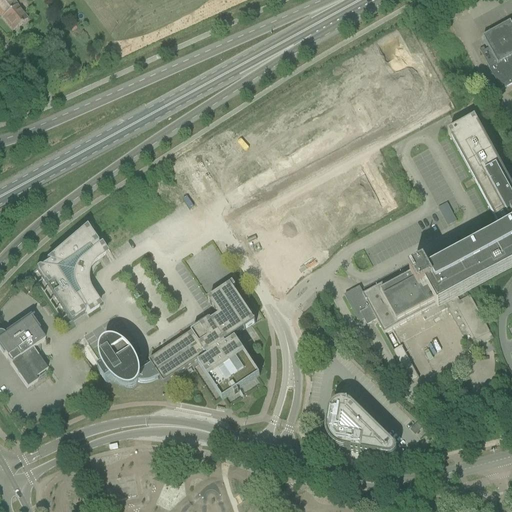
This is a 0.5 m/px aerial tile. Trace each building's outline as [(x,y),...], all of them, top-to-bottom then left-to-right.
[(0,0),(0,15),(13,32),(27,21),(16,7),(18,6),(13,0),(0,0)] [(480,51),(502,91),(511,85),(511,21),(503,27),(483,38),(489,50),(485,51),(484,49),(480,51)] [(305,92),(297,97),(311,119),(362,88),(354,74),(372,64),(397,105),(423,89),(393,39),(305,92)] [(277,109),(201,155),(225,195),(249,181),(230,150),(243,142),(250,153),(296,124),(284,104),(277,109)] [(511,177),(483,123),(478,126),(475,120),(448,135),(452,141),(502,232),(427,273),(425,268),(417,272),(415,268),(363,296),(359,289),(358,290),(346,297),(345,296),(360,324),(360,323),(371,317),(373,321),(376,320),(411,384),(419,380),(401,347),(394,351),(385,335),(421,315),(425,322),(447,309),(467,346),(490,333),(467,290),(511,265),(511,177)] [(448,227),(457,222),(447,205),(438,209),(448,227)] [(38,270),(35,272),(71,323),(84,315),(83,313),(85,312),(88,316),(99,308),(92,299),(90,295),(88,291),(86,287),(86,283),(86,279),(87,275),(88,271),(91,268),(93,264),(97,262),(97,261),(105,256),(99,247),(98,248),(90,235),(86,229),(72,240),(64,246),(44,263),(49,264),(39,270),(38,270)] [(106,368),(98,373),(106,385),(114,380),(119,384),(124,387),(128,389),(131,389),(134,387),(136,385),(137,383),(139,383),(141,384),(145,384),(147,383),(151,383),(152,382),(155,381),(157,380),(158,381),(160,379),(164,385),(192,367),(197,363),(223,402),(260,378),(234,339),(256,324),(255,323),(254,323),(233,291),(236,289),(233,285),(225,290),(225,291),(208,302),(211,306),(220,321),(213,326),(211,322),(149,363),(145,365),(145,364),(140,363),(139,367),(135,368),(133,363),(130,359),(127,355),(123,351),(119,348),(114,346),(114,345),(111,344),(106,346),(103,349),(102,353),(103,353),(103,358),(104,363),(106,368)] [(10,365),(27,390),(37,383),(35,380),(47,372),(38,359),(38,352),(33,352),(30,350),(43,341),(36,331),(36,332),(35,331),(36,330),(29,321),(4,338),(6,341),(0,345),(0,350),(6,360),(7,359),(11,364),(10,365)] [(348,404),(343,404),(339,404),(335,406),(332,409),(330,412),(329,415),(326,430),(326,434),(327,437),(328,440),(329,442),(332,446),(334,448),(339,451),(344,452),(388,460),(391,459),(394,457),(395,454),(396,452),(395,449),(393,447),(353,408),(348,404)]
